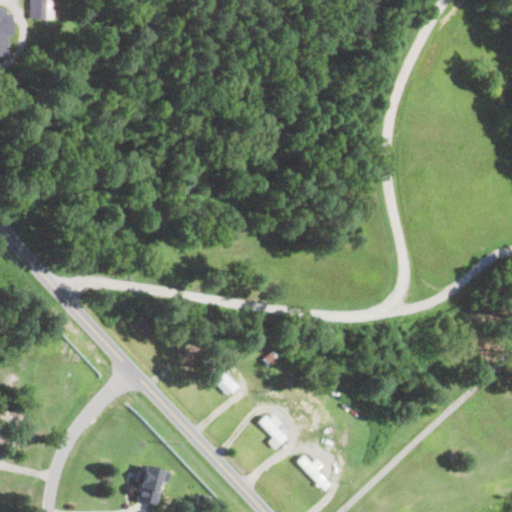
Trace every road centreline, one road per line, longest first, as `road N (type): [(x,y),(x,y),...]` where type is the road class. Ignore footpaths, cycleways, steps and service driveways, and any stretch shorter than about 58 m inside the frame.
road 1 (residential): [(267,511),(0,225)]
road 2 (residential): [(47,511),(65,446),(132,369)]
